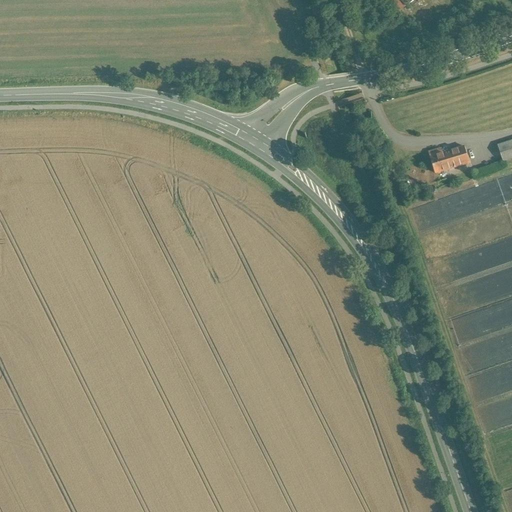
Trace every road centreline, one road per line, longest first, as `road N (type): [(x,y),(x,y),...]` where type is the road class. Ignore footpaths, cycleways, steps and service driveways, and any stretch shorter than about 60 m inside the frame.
road 1 (secondary): [(473,511),(382,272),(330,201),(257,143)]
road 2 (secondary): [(257,143),(127,96),(0,96)]
road 3 (tertiary): [(324,84),(426,66),(511,39)]
